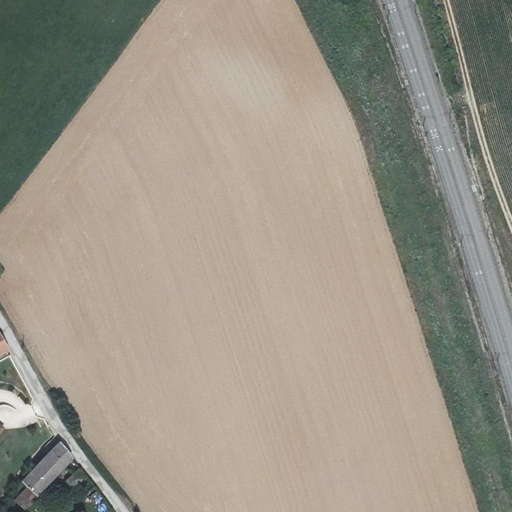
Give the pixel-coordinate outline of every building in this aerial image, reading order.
[(41,487),(47,481),(70,457),(58,442),(21,481),(35,494),(41,487)] [(97,506),(104,500),(79,468),(65,480),(72,488),(78,482),(97,506)] [(47,481),(41,487),(43,489),(50,483),(47,481)] [(27,489),(15,499),(24,510),(36,500),(27,489)] [(104,500),(97,506),(101,511),(104,511),(110,508),(104,500)]
